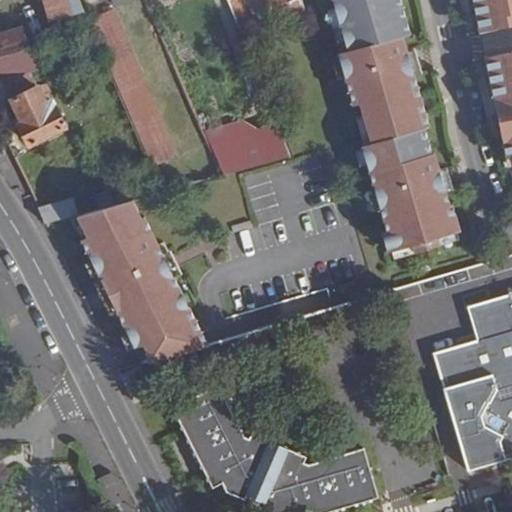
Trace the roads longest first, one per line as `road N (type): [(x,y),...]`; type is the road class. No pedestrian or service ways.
road 1 (residential): [(160,511),(0,202)]
road 2 (residential): [(511,233),(493,218),(485,197),(438,0)]
